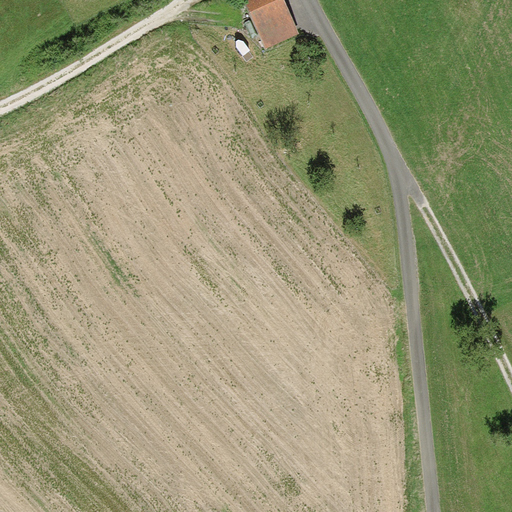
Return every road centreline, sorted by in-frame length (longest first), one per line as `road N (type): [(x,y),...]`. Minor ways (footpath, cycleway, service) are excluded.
road 1 (track): [(308,0),(403,178),(433,511)]
road 2 (track): [(403,178),(511,380)]
road 3 (track): [(0,107),(186,0)]
